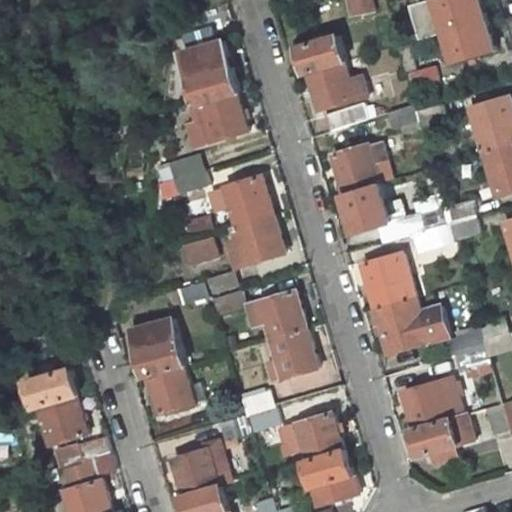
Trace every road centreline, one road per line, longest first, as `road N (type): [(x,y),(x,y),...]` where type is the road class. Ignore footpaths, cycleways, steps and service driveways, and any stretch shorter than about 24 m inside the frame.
road 1 (residential): [(272,0),(405,511)]
road 2 (residential): [(105,337),(156,511)]
